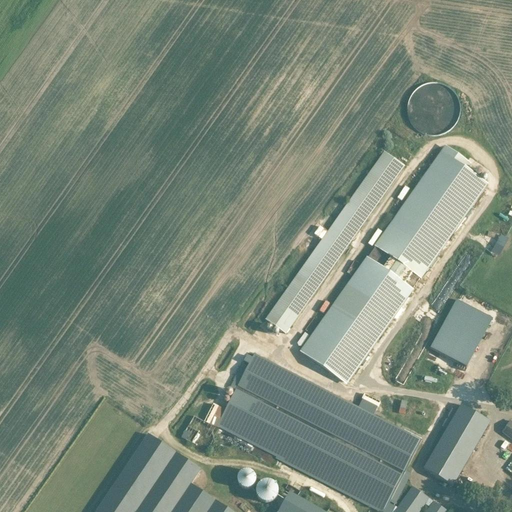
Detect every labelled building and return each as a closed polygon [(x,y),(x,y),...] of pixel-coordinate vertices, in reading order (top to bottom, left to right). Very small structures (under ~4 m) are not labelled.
[(407,106),(407,110),(407,114),(408,119),(410,122),(412,126),(415,129),(418,132),(422,134),(425,136),(429,137),(434,137),(438,137),(442,136),(446,134),(449,132),(452,129),(455,126),(457,122),(459,119),(460,114),(460,110),(460,106),(459,102),(457,98),(455,95),(452,92),(449,89),(446,87),(442,85),(438,84),(434,84),(429,84),(425,85),(422,87),(418,89),(415,92),(412,95),(410,98),(408,102),(407,106)] [(357,373),(470,213),(489,187),(465,170),(469,164),(445,147),(300,352),(348,386),(357,373)] [(314,235),(325,243),(269,322),(283,332),(401,165),(387,154),(330,235),(320,227),(314,235)] [(326,307),(332,298),(328,296),(323,305),(326,307)] [(467,368),(492,318),(455,300),(430,350),(467,368)] [(309,319),(302,331),(306,333),(313,321),(309,319)] [(215,406),(207,422),(217,426),(223,429),(277,458),(378,511),(394,511),(397,509),(395,507),(411,475),(405,472),(419,445),(422,440),(373,416),(380,403),(365,395),(358,408),(254,354),(252,358),(251,358),(251,359),(247,357),(243,365),(242,365),(230,388),(236,391),(225,411),(215,406)] [(426,467),(454,483),(490,422),(462,406),(426,467)] [(182,437),(196,446),(204,434),(206,436),(212,427),(195,416),(182,437)] [(502,433),(511,440),(511,422),(510,421),(502,433)] [(201,470),(148,435),(96,511),(230,511),(191,485),(201,470)] [(238,477),(237,479),(237,481),(237,483),(238,485),(238,486),(240,488),(241,489),(243,490),(245,490),(247,491),(249,490),(251,489),(253,488),(254,486),(255,484),(256,483),(256,481),(255,479),(255,477),(254,476),(253,474),(251,473),(249,472),(247,472),(246,472),(244,472),(242,473),(241,474),(239,475),(238,477)] [(257,499),(258,500),(259,502),(261,503),(263,504),(265,504),(268,504),(271,504),(272,503),(274,501),(276,500),(276,499),(277,496),(278,494),(278,493),(278,491),(277,489),(277,487),(274,484),(272,483),(270,483),(269,482),(267,482),(265,482),(263,483),(261,484),(260,485),(258,486),(257,488),(256,489),(256,491),(256,493),(256,495),(256,497),(257,499)] [(433,503),(412,487),(397,509),(394,511),(448,511),(452,507),(437,497),(433,503)] [(323,511),(288,493),(278,511),(323,511)]
